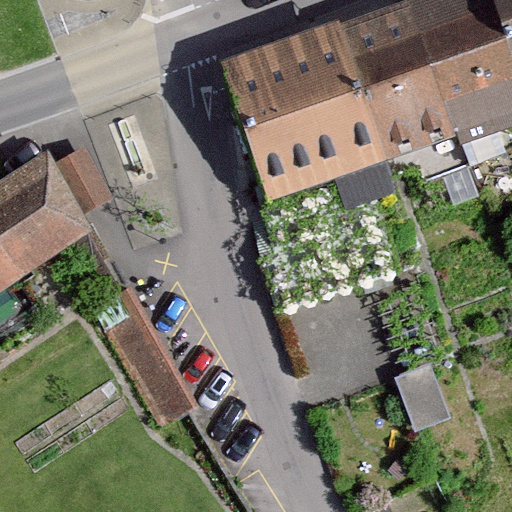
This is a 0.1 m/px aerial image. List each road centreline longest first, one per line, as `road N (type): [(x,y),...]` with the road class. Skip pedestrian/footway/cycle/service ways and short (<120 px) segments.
road 1 (residential): [(184,41),(229,277),(315,511)]
road 2 (tertiary): [(0,106),(184,41)]
